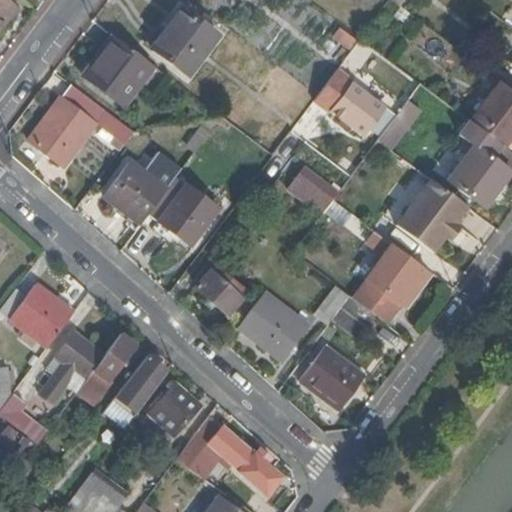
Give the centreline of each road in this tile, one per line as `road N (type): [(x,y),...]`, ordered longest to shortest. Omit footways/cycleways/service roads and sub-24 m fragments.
road 1 (residential): [(0,178),(333,470)]
road 2 (residential): [(333,470),(511,244)]
road 3 (residential): [(0,102),(77,0)]
